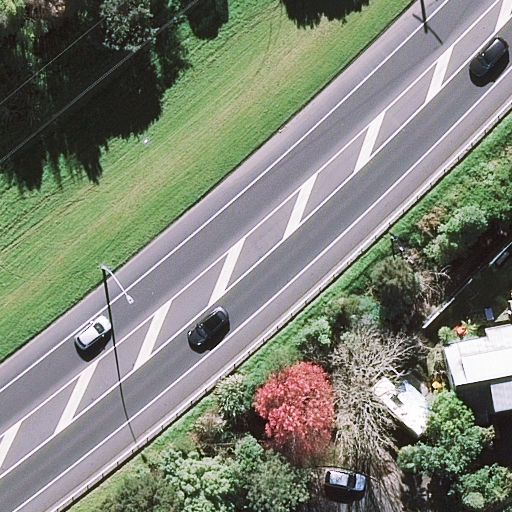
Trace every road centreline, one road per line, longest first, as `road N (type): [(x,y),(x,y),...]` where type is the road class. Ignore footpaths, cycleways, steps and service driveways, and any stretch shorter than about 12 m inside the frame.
road 1 (trunk): [(511,2),(382,131),(93,389)]
road 2 (trunk): [(93,389),(0,471)]
